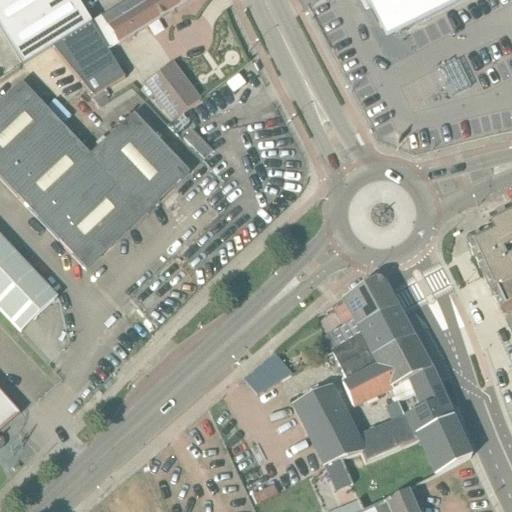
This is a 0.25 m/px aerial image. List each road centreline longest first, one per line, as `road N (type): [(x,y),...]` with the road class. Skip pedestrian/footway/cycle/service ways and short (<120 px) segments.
road 1 (tertiary): [(41,511),(343,241)]
road 2 (tertiary): [(511,499),(407,256)]
road 3 (tertiary): [(354,180),(263,0)]
